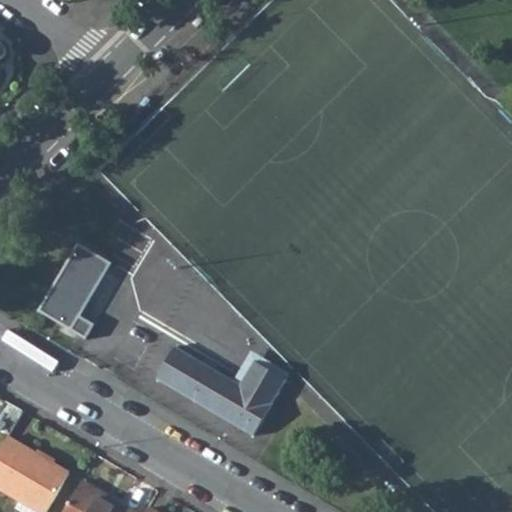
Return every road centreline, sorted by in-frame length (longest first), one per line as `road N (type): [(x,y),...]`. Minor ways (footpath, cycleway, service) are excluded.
road 1 (residential): [(0,349),(272,511)]
road 2 (residential): [(112,74),(0,182)]
